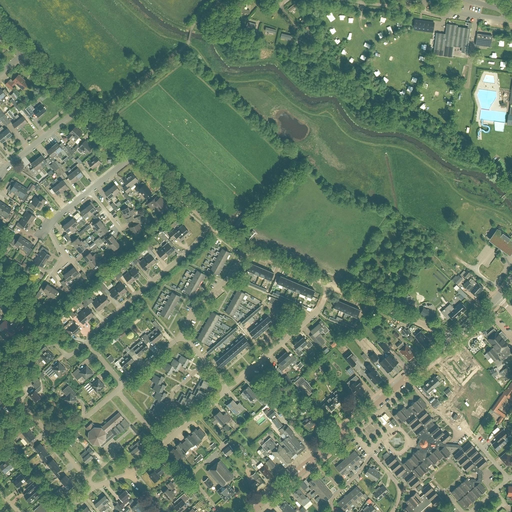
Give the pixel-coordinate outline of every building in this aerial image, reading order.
[(296,3),(289,9),(291,12),(298,6),(296,3)] [(429,30),(430,22),(414,20),(413,28),(429,30)] [(436,33),(434,54),(452,57),(453,46),(462,47),(461,52),(466,52),(470,29),(456,27),(456,26),(447,24),(446,34),(436,33)] [(476,39),(475,45),(490,47),(491,41),(476,39)] [(28,84),(18,75),(11,83),(8,81),(6,84),(11,89),(14,86),(14,85),(16,83),(23,90),(28,84)] [(31,105),(25,109),(29,114),(33,111),(38,117),(46,111),(41,104),(34,109),(31,105)] [(4,114),(2,116),(8,124),(11,123),(4,114)] [(17,114),(15,116),(22,126),(27,122),(23,116),(20,118),(17,114)] [(8,124),(2,116),(0,117),(0,119),(6,126),(8,124)] [(22,126),(15,116),(13,118),(15,122),(12,124),(17,130),(22,126)] [(0,127),(0,129),(7,138),(12,134),(7,128),(5,130),(2,126),(0,127)] [(83,133),(75,126),(69,133),(70,134),(67,137),(70,140),(73,137),(79,142),(80,140),(78,138),(83,133)] [(70,153),(72,155),(77,149),(81,153),(83,151),(86,154),(88,152),(89,152),(90,152),(91,151),(91,150),(90,149),(92,147),(85,140),(81,145),(78,143),(72,150),(70,153)] [(52,146),(59,156),(60,157),(62,155),(60,151),(62,149),(57,142),(52,146)] [(59,156),(52,146),(47,150),(52,157),(55,155),(57,158),(59,156)] [(41,155),(36,159),(43,168),(46,166),(44,164),(47,162),(41,155)] [(101,163),(96,156),(88,163),(93,169),(101,163)] [(36,159),(31,163),(36,170),(39,168),(41,170),(43,168),(36,159)] [(79,164),(78,163),(70,169),(78,179),(83,174),(81,172),(84,170),(79,164)] [(73,183),(78,179),(70,169),(68,171),(70,174),(67,176),(73,183)] [(138,180),(132,173),(123,180),(126,185),(123,188),(127,193),(131,189),(129,187),(138,180)] [(55,181),(63,191),(68,187),(62,180),(59,182),(57,179),(55,181)] [(12,192),(16,194),(22,185),(16,181),(15,182),(12,180),(11,180),(10,182),(10,183),(11,183),(7,190),(9,191),(8,193),(10,194),(12,192)] [(63,191),(55,181),(52,183),(55,186),(52,188),(57,195),(63,191)] [(152,192),(143,182),(134,189),(138,193),(140,192),(145,198),(152,192)] [(115,184),(110,188),(115,195),(117,194),(116,193),(120,190),(115,184)] [(22,185),(16,194),(20,197),(19,199),(21,200),(21,199),(24,201),(28,195),(26,193),(28,189),(22,185)] [(113,197),(115,195),(110,188),(104,193),(109,199),(112,196),(113,197)] [(132,200),(125,192),(123,194),(127,200),(124,202),(126,205),(132,200)] [(40,196),(38,199),(35,197),(31,202),(30,202),(28,204),(35,209),(36,206),(40,208),(44,202),(44,203),(46,200),(43,198),(40,196)] [(158,199),(156,196),(147,204),(151,209),(155,206),(157,209),(156,210),(160,215),(163,213),(161,211),(167,206),(163,201),(164,200),(161,197),(158,199)] [(87,206),(85,208),(91,215),(95,220),(100,215),(98,213),(95,215),(92,212),(95,210),(93,207),(94,206),(91,202),(86,205),(87,206)] [(12,209),(6,205),(0,213),(0,214),(6,218),(5,219),(8,221),(12,214),(10,212),(12,209)] [(121,210),(124,216),(134,211),(133,209),(130,210),(128,207),(121,210)] [(27,211),(23,217),(32,223),(36,217),(32,214),(33,211),(27,208),(26,210),(27,211)] [(91,215),(85,208),(80,212),(85,218),(88,216),(89,216),(91,215)] [(136,215),(134,211),(124,216),(127,222),(134,219),(133,216),(136,215)] [(246,219),(242,216),(234,225),(239,229),(246,219)] [(28,229),(32,223),(23,217),(19,223),(18,222),(16,225),(23,229),(24,226),(28,229)] [(147,219),(145,217),(138,220),(139,223),(129,227),(133,234),(142,230),(140,225),(142,224),(141,222),(147,219)] [(73,218),(68,222),(75,231),(77,230),(75,227),(74,226),(78,224),(73,218)] [(79,218),(75,221),(78,224),(79,223),(82,227),(84,224),(79,218)] [(95,232),(104,225),(99,220),(93,224),(96,228),(93,230),(95,232)] [(73,233),(75,231),(68,222),(62,226),(67,232),(70,230),(71,231),(73,233)] [(104,225),(95,232),(96,234),(99,232),(102,235),(108,230),(104,225)] [(189,232),(183,225),(175,231),(174,229),(168,234),(172,239),(175,236),(180,241),(183,238),(182,237),(189,232)] [(447,228),(445,243),(452,244),(452,243),(453,238),(456,239),(458,236),(454,233),(454,229),(447,228)] [(503,250),(509,254),(511,251),(511,250),(511,249),(511,248),(511,247),(511,245),(511,244),(510,243),(510,242),(510,241),(509,241),(509,240),(507,238),(507,237),(506,236),(505,235),(504,234),(503,233),(501,232),(500,232),(499,231),(498,231),(491,240),(498,246),(501,251),(503,250)] [(109,245),(109,246),(116,240),(112,235),(106,240),(108,242),(105,244),(107,247),(109,245)] [(20,249),(26,240),(20,236),(18,239),(15,237),(11,244),(14,246),(14,245),(20,249)] [(454,244),(452,249),(459,252),(460,249),(462,246),(465,248),(467,245),(463,242),(465,239),(458,236),(456,239),(454,244)] [(76,247),(85,240),(83,242),(81,240),(80,241),(78,237),(72,242),(76,247)] [(32,244),(26,240),(20,249),(26,252),(25,253),(28,255),(32,249),(30,247),(32,244)] [(85,240),(76,247),(80,253),(86,248),(84,245),(87,243),(85,240)] [(120,245),(116,240),(109,246),(111,248),(112,247),(114,250),(120,245)] [(167,242),(162,247),(168,255),(174,250),(167,242)] [(465,248),(462,251),(466,254),(471,247),(467,245),(465,248)] [(38,255),(47,261),(51,255),(47,253),(49,251),(42,246),(39,251),(40,252),(38,255)] [(163,260),(168,255),(162,247),(156,252),(163,260)] [(471,247),(466,254),(469,256),(474,250),(475,249),(471,247)] [(216,253),(218,255),(219,254),(227,258),(230,252),(222,248),(220,253),(217,251),(216,253)] [(474,250),(469,256),(473,259),(478,252),(474,250)] [(88,262),(95,257),(93,255),(92,256),(90,252),(84,257),(88,262)] [(114,255),(112,252),(97,264),(99,267),(114,255)] [(149,253),(144,258),(151,266),(156,261),(149,253)] [(216,259),(223,264),(227,258),(219,254),(218,255),(217,258),(214,257),(213,259),(215,260),(216,259)] [(47,261),(38,255),(34,261),(33,261),(31,263),(37,268),(39,265),(43,267),(47,261)] [(97,259),(95,257),(88,262),(92,268),(98,263),(96,260),(97,259)] [(144,258),(138,263),(145,271),(151,266),(144,258)] [(136,264),(131,259),(129,261),(132,265),(131,267),(132,268),(128,271),(135,279),(141,275),(133,266),(136,264)] [(220,269),(223,264),(216,259),(215,260),(214,264),(211,262),(210,264),(212,266),(213,265),(220,269)] [(246,273),(249,274),(250,271),(253,273),(256,265),(251,263),(246,273)] [(213,265),(212,266),(211,269),(208,268),(207,270),(210,272),(210,271),(217,275),(220,269),(213,265)] [(252,275),(254,276),(255,274),(259,275),(262,268),(256,265),(253,273),(252,275)] [(68,271),(74,278),(76,280),(78,279),(75,275),(78,273),(74,267),(68,271)] [(265,278),(268,270),(262,268),(259,275),(265,278)] [(191,275),(194,277),(194,276),(202,280),(205,274),(197,270),(195,274),(192,273),(191,275)] [(274,273),(268,270),(265,278),(270,280),(274,273)] [(471,274),(467,270),(465,272),(464,271),(460,275),(462,276),(463,275),(466,278),(471,274)] [(72,280),(74,278),(68,271),(63,275),(66,279),(63,281),(66,283),(71,279),(72,280)] [(130,284),(135,279),(128,271),(123,276),(130,284)] [(463,279),(458,275),(453,281),(457,285),(463,279)] [(199,285),(202,280),(194,276),(194,277),(192,280),(189,279),(188,281),(190,282),(191,281),(199,285)] [(276,286),(278,287),(279,284),(283,286),(286,278),(280,276),(276,286)] [(282,288),(284,289),(285,287),(288,288),(292,281),(286,278),(283,286),(282,288)] [(472,279),(469,283),(480,292),(483,288),(478,282),(477,283),(472,279)] [(188,287),(196,291),(199,285),(191,281),(190,282),(189,286),(186,284),(185,286),(188,288),(188,287)] [(288,290),(290,291),(291,289),(294,291),(297,283),(292,281),(288,288),(288,290)] [(469,283),(467,281),(463,286),(467,290),(468,288),(470,290),(470,291),(476,297),(480,292),(469,283)] [(120,282),(115,287),(122,295),(127,290),(120,282)] [(303,285),(297,283),(294,291),(300,293),(303,285)] [(46,294),(48,295),(53,287),(47,284),(43,290),(46,292),(46,294)] [(103,293),(97,298),(104,306),(110,301),(105,296),(107,294),(104,291),(105,291),(100,285),(97,287),(103,293)] [(306,295),(309,288),(303,285),(300,293),(306,295)] [(58,291),(53,287),(48,295),(46,297),(49,299),(52,296),(54,298),(58,291)] [(116,300),(122,295),(115,287),(113,289),(111,287),(108,290),(116,300)] [(192,297),(196,291),(188,287),(188,288),(186,291),(183,290),(182,292),(185,293),(192,297)] [(315,290),(309,288),(306,295),(305,297),(306,298),(308,297),(308,296),(311,298),(315,290)] [(238,289),(235,295),(242,299),(243,298),(244,295),(247,296),(248,294),(245,292),(245,293),(238,289)] [(169,297),(177,302),(180,296),(172,292),(170,296),(167,295),(166,297),(169,298),(169,297)] [(405,293),(401,298),(407,302),(410,296),(405,293)] [(242,299),(235,295),(231,300),(239,305),(239,304),(241,300),(244,302),(245,300),(243,298),(242,299)] [(99,311),(104,306),(97,298),(94,301),(91,298),(89,299),(87,297),(84,299),(89,304),(91,302),(99,311)] [(163,303),(166,304),(166,303),(174,307),(177,302),(169,297),(169,298),(167,302),(164,300),(163,303)] [(89,304),(84,299),(82,301),(84,303),(83,305),(85,308),(82,311),(89,319),(94,315),(87,306),(89,304)] [(231,300),(228,306),(236,310),(236,309),(238,306),(241,307),(242,305),(239,304),(239,305),(231,300)] [(334,307),(339,310),(343,302),(337,300),(334,307)] [(345,312),(348,305),(343,302),(339,310),(340,310),(338,313),(341,314),(342,311),(345,312)] [(455,306),(453,308),(459,315),(466,308),(461,302),(456,306),(455,306)] [(163,309),(171,313),(174,307),(166,303),(166,304),(164,307),(161,306),(160,308),(163,310),(163,309)] [(451,303),(441,312),(447,319),(450,317),(453,321),(460,315),(459,315),(453,308),(451,303)] [(354,307),(348,305),(345,312),(344,316),(346,317),(348,313),(351,315),(354,307)] [(236,310),(228,306),(225,312),(233,316),(235,311),(238,313),(239,311),(236,309),(236,310)] [(354,307),(351,315),(349,319),(352,320),(354,316),(357,317),(360,310),(354,307)] [(423,312),(429,319),(434,314),(428,308),(423,312)] [(163,309),(163,310),(161,313),(158,311),(157,314),(160,315),(167,318),(171,313),(163,309)] [(83,324),(89,319),(82,311),(78,314),(76,312),(74,314),(71,310),(69,312),(73,317),(76,315),(83,324)] [(217,321),(217,320),(219,317),(222,318),(223,316),(220,314),(219,315),(212,311),(209,317),(217,321)] [(263,320),(269,326),(273,322),(271,320),(274,318),(269,313),(265,316),(266,317),(263,320)] [(209,317),(206,322),(214,326),(216,322),(219,324),(220,322),(217,320),(217,321),(209,317)] [(259,324),(264,330),(269,326),(263,320),(262,318),(260,320),(261,322),(259,324)] [(16,330),(5,320),(0,324),(0,331),(3,329),(11,336),(16,330)] [(153,334),(158,339),(163,335),(160,332),(163,329),(155,320),(152,323),(156,328),(152,332),(153,334)] [(68,327),(65,330),(70,336),(73,333),(75,335),(80,330),(73,322),(68,327)] [(214,326),(206,322),(203,328),(211,332),(211,331),(213,328),(216,329),(217,327),(214,326)] [(254,328),(259,334),(264,330),(259,324),(258,324),(257,322),(255,324),(257,326),(254,328)] [(319,323),(314,327),(319,333),(322,330),(325,334),(329,330),(324,324),(322,326),(319,323)] [(314,327),(310,331),(313,334),(310,336),(320,347),(324,343),(317,335),(319,333),(314,327)] [(203,328),(200,333),(207,338),(208,337),(210,333),(213,335),(214,333),(211,331),(211,332),(203,328)] [(259,334),(254,328),(249,332),(254,339),(259,334)] [(406,330),(404,328),(400,331),(405,337),(410,332),(408,329),(406,330)] [(429,341),(420,331),(414,336),(424,347),(429,341)] [(150,332),(144,338),(148,342),(151,340),(153,343),(158,339),(153,334),(152,335),(150,332)] [(487,353),(484,355),(488,360),(491,358),(494,361),(499,357),(493,350),(495,349),(504,359),(511,351),(506,345),(507,344),(504,341),(507,338),(501,332),(498,334),(496,332),(487,339),(494,347),(492,349),(491,348),(486,352),(487,353)] [(211,338),(208,337),(207,338),(200,333),(197,339),(204,343),(207,339),(210,340),(211,338)] [(239,341),(244,347),(249,343),(244,337),(243,337),(242,335),(240,337),(242,339),(239,341)] [(139,346),(143,352),(148,348),(145,344),(148,342),(144,338),(143,336),(140,339),(142,341),(137,344),(139,346)] [(298,341),(303,347),(305,345),(308,348),(313,344),(307,338),(305,341),(302,337),(298,341)] [(234,345),(240,351),(244,347),(239,341),(237,339),(235,341),(237,343),(234,345)] [(300,349),(303,347),(298,341),(293,345),(296,348),(294,350),(299,356),(303,353),(300,349)] [(385,358),(393,367),(392,366),(394,365),(395,366),(397,364),(397,363),(398,362),(390,353),(388,350),(390,349),(383,341),(381,343),(379,345),(381,348),(385,352),(386,352),(389,355),(385,358)] [(402,343),(400,341),(396,345),(400,350),(399,351),(403,355),(404,354),(408,360),(414,355),(406,345),(405,345),(403,343),(402,343)] [(230,349),(235,355),(240,351),(234,345),(233,343),(231,345),(232,347),(230,349)] [(143,352),(139,346),(137,344),(133,348),(132,348),(129,350),(133,355),(136,352),(139,356),(143,352)] [(124,359),(129,364),(134,360),(131,357),(133,355),(129,350),(127,347),(124,349),(127,352),(124,355),(124,356),(126,358),(124,359)] [(225,353),(230,360),(235,355),(230,349),(229,349),(228,348),(226,349),(228,351),(225,353)] [(51,353),(47,349),(41,354),(39,352),(33,357),(39,363),(43,359),(46,363),(50,359),(51,359),(54,356),(51,353)] [(343,357),(352,368),(356,364),(351,358),(353,355),(350,351),(343,357)] [(459,351),(452,357),(457,362),(464,356),(459,351)] [(220,357),(226,364),(230,360),(225,353),(224,352),(222,353),(223,355),(220,357)] [(281,355),(289,365),(296,359),(291,353),(289,355),(286,352),(281,355)] [(393,367),(385,358),(381,361),(378,358),(374,352),(369,357),(373,362),(376,359),(387,372),(388,371),(389,372),(392,370),(391,369),(393,367)] [(181,355),(178,361),(182,363),(183,364),(182,366),(185,368),(189,360),(181,355)] [(289,365),(281,355),(277,359),(279,363),(277,365),(282,370),(287,367),(289,365)] [(217,357),(218,359),(215,362),(221,368),(226,364),(220,357),(219,356),(217,357)] [(464,356),(457,362),(461,367),(468,361),(464,356)] [(452,357),(446,362),(450,368),(457,362),(452,357)] [(129,364),(124,359),(120,363),(118,360),(115,363),(119,367),(121,365),(124,368),(129,364)] [(174,367),(176,368),(175,370),(177,371),(182,363),(178,361),(173,359),(170,365),(174,367)] [(468,361),(461,367),(466,372),(473,366),(468,361)] [(63,366),(59,362),(53,368),(51,365),(44,371),(50,377),(55,372),(58,376),(62,372),(63,372),(66,369),(63,366)] [(170,375),(174,367),(170,365),(166,362),(163,368),(168,371),(167,373),(170,375)] [(301,362),(295,367),(298,371),(304,366),(301,362)] [(457,362),(450,368),(455,373),(461,367),(457,362)] [(374,383),(381,378),(376,372),(377,371),(370,363),(365,367),(369,372),(366,374),(374,383)] [(90,370),(86,366),(80,371),(78,368),(72,373),(77,380),(82,376),(85,379),(89,376),(90,376),(93,373),(90,370)] [(461,367),(455,373),(459,378),(466,372),(461,367)] [(511,372),(507,367),(500,372),(504,377),(511,372)] [(156,383),(160,385),(164,377),(161,376),(160,378),(155,375),(151,381),(156,383)] [(429,381),(434,388),(440,382),(438,380),(440,379),(437,375),(435,377),(435,376),(429,381)] [(484,375),(480,380),(486,385),(484,388),(485,388),(487,390),(488,390),(489,388),(489,387),(490,387),(491,385),(493,382),(490,380),(484,375)] [(306,381),(302,376),(294,382),(299,387),(298,388),(303,394),(306,392),(309,395),(314,391),(309,385),(310,385),(306,381)] [(40,389),(39,378),(32,385),(36,389),(29,395),(35,402),(40,397),(37,393),(40,389)] [(197,386),(200,388),(201,386),(206,389),(209,383),(201,378),(197,386)] [(363,384),(358,378),(354,382),(352,379),(347,383),(349,386),(352,389),(350,391),(353,395),(355,393),(358,396),(364,391),(360,386),(363,384)] [(102,383),(98,379),(92,384),(90,381),(84,386),(89,393),(94,389),(97,392),(101,389),(105,386),(102,383)] [(434,388),(429,381),(423,386),(423,387),(421,388),(428,396),(430,394),(429,393),(434,388)] [(511,382),(505,391),(504,391),(491,409),(503,417),(505,415),(496,409),(506,395),(511,399),(511,382)] [(160,385),(156,383),(153,389),(157,391),(161,393),(165,385),(162,384),(161,386),(160,385)] [(75,393),(68,385),(62,391),(67,396),(63,399),(67,403),(66,403),(70,407),(73,404),(72,403),(77,400),(73,395),(75,393)] [(197,386),(193,394),(197,396),(201,399),(204,393),(199,390),(200,388),(197,386)] [(253,391),(248,386),(243,391),(251,400),(255,397),(257,399),(261,396),(255,389),(253,391)] [(189,390),(185,398),(189,400),(193,402),(197,396),(193,394),(191,393),(192,391),(189,390)] [(328,399),(334,406),(338,402),(336,399),(341,394),(337,390),(333,393),(335,394),(330,398),(330,397),(328,399)] [(479,390),(475,395),(485,403),(490,395),(487,393),(485,395),(479,390)] [(154,397),(158,400),(162,402),(166,394),(164,392),(163,394),(161,393),(157,391),(154,397)] [(185,398),(183,397),(184,395),(182,393),(178,401),(186,406),(189,400),(185,398)] [(475,395),(471,401),(478,406),(476,408),(479,411),(485,403),(475,395)] [(426,405),(419,398),(409,407),(406,410),(404,407),(393,416),(399,423),(402,420),(404,422),(406,420),(414,430),(414,431),(418,436),(420,435),(421,437),(422,438),(421,439),(420,439),(419,441),(418,443),(418,445),(419,447),(421,448),(420,450),(419,451),(418,450),(412,454),(413,455),(403,464),(396,457),(395,458),(392,455),(385,461),(399,477),(402,474),(404,477),(404,478),(413,488),(420,482),(417,478),(418,477),(419,477),(429,468),(428,467),(431,464),(432,465),(442,456),(445,458),(450,454),(445,447),(446,446),(447,445),(446,444),(445,443),(451,437),(446,432),(444,434),(435,423),(434,424),(431,421),(433,420),(423,409),(422,408),(426,405)] [(335,407),(334,406),(328,399),(327,399),(328,400),(324,404),(330,411),(335,407)] [(158,400),(155,406),(163,410),(168,402),(165,401),(164,402),(162,402),(158,400)] [(229,403),(229,402),(225,405),(229,409),(230,408),(234,413),(238,410),(240,412),(244,408),(239,403),(237,405),(232,400),(229,403)] [(264,412),(270,419),(277,413),(272,407),(274,406),(271,402),(267,405),(271,409),(268,411),(267,409),(264,411),(264,412)] [(159,418),(163,410),(155,406),(152,411),(158,414),(157,416),(159,418)] [(313,414),(307,407),(302,411),(307,416),(305,417),(306,419),(302,422),(303,423),(303,424),(309,430),(310,430),(312,429),(312,427),(316,424),(310,417),(313,414)] [(466,413),(461,420),(466,424),(473,414),(466,409),(463,412),(464,412),(466,413)] [(223,415),(219,411),(214,416),(215,417),(211,420),(215,424),(218,421),(221,425),(225,421),(227,422),(231,419),(225,413),(223,415)] [(130,425),(118,412),(102,426),(95,425),(92,422),(86,428),(89,431),(88,439),(93,444),(100,445),(102,446),(115,435),(119,432),(120,433),(124,429),(124,430),(130,425)] [(473,414),(466,424),(472,428),(477,421),(479,423),(481,420),(473,414)] [(278,418),(276,417),(272,421),(278,429),(282,425),(277,419),(278,418)] [(284,447),(292,456),(293,455),(303,447),(300,445),(301,444),(293,435),(294,434),(288,426),(287,427),(284,425),(279,430),(281,432),(282,432),(283,433),(280,436),(284,439),(281,442),(285,446),(284,447)] [(25,437),(31,432),(27,427),(24,429),(22,427),(14,433),(17,437),(22,433),(25,437)] [(193,433),(192,435),(199,443),(202,441),(203,442),(208,438),(205,435),(199,428),(197,430),(195,428),(192,432),(193,433)] [(508,436),(502,430),(494,437),(497,440),(492,444),(497,450),(506,442),(504,439),(508,436)] [(29,442),(31,445),(34,443),(31,440),(35,437),(31,432),(25,437),(29,441),(29,442)] [(199,443),(192,435),(190,436),(188,434),(185,438),(186,439),(184,442),(190,448),(195,444),(196,446),(199,443)] [(275,455),(284,447),(283,448),(279,444),(277,445),(270,437),(264,443),(265,444),(262,447),(267,451),(269,449),(275,455)] [(130,447),(132,450),(130,452),(134,456),(141,450),(139,448),(143,445),(139,441),(133,445),(133,444),(130,447)] [(176,448),(183,457),(186,454),(185,453),(190,448),(184,442),(181,444),(180,442),(176,445),(178,447),(176,448)] [(478,471),(480,469),(487,463),(469,442),(462,448),(460,450),(453,456),(467,472),(470,469),(472,472),(475,472),(477,470),(478,471)] [(34,443),(31,445),(34,448),(38,452),(44,448),(40,443),(36,446),(34,443)] [(229,445),(222,451),(227,456),(234,450),(229,445)] [(241,445),(236,449),(241,455),(246,451),(241,445)] [(11,451),(8,446),(3,450),(7,455),(11,451)] [(94,452),(90,447),(87,449),(88,450),(86,451),(85,451),(81,455),(83,458),(82,459),(86,463),(93,457),(91,454),(94,452)] [(292,456),(284,447),(275,455),(285,467),(292,460),(290,458),(292,456)] [(44,448),(38,452),(42,457),(42,458),(44,461),(46,459),(44,456),(48,453),(44,448)] [(183,457),(176,448),(174,450),(173,448),(169,451),(171,453),(168,455),(174,462),(179,457),(181,459),(183,457)] [(355,450),(350,455),(357,463),(358,462),(360,460),(362,461),(364,459),(363,457),(361,458),(355,450)] [(511,456),(507,451),(500,457),(505,464),(509,464),(509,465),(511,465),(511,456)] [(201,455),(195,460),(198,463),(204,458),(201,455)] [(357,463),(350,455),(345,459),(352,467),(353,466),(356,464),(357,466),(360,463),(358,462),(357,463)] [(14,466),(8,459),(0,465),(0,466),(5,473),(14,466)] [(47,464),(51,468),(57,464),(53,459),(49,462),(46,459),(44,461),(45,462),(43,463),(45,466),(47,464)] [(275,465),(270,459),(266,462),(272,469),(275,465)] [(352,467),(345,459),(340,463),(347,471),(348,470),(351,468),(352,470),(355,468),(353,466),(352,467)] [(234,476),(220,460),(207,471),(217,483),(219,482),(222,486),(217,491),(225,500),(235,492),(227,483),(234,476)] [(347,471),(340,463),(335,467),(342,475),(346,472),(348,474),(350,472),(348,470),(347,471)] [(61,469),(57,464),(51,468),(55,473),(54,474),(57,477),(59,475),(57,472),(61,469)] [(166,469),(162,464),(154,471),(149,475),(154,482),(160,477),(158,475),(166,469)] [(269,467),(265,464),(259,469),(267,478),(271,474),(267,469),(269,467)] [(178,472),(173,466),(169,469),(174,476),(178,472)] [(365,474),(370,477),(376,469),(373,467),(372,469),(369,467),(365,474)] [(378,471),(376,469),(370,477),(376,481),(380,474),(377,472),(378,471)] [(34,478),(30,472),(24,477),(21,473),(12,481),(18,487),(26,481),(28,483),(34,478)] [(259,478),(255,472),(251,475),(256,481),(251,485),(256,491),(265,484),(260,478),(259,478)] [(62,478),(59,475),(57,477),(59,480),(60,480),(64,484),(70,480),(66,475),(62,478)] [(312,487),(320,480),(316,475),(308,482),(311,486),(309,488),(311,490),(313,488),(312,487)] [(213,485),(208,478),(203,482),(209,489),(213,485)] [(485,490),(479,483),(477,480),(476,481),(475,479),(471,479),(469,481),(467,478),(451,492),(464,508),(485,490)] [(74,485),(70,480),(64,484),(67,488),(65,490),(66,492),(70,490),(69,489),(74,485)] [(178,484),(175,480),(172,483),(170,481),(166,485),(168,488),(163,493),(169,500),(175,494),(171,490),(178,484)] [(324,485),(320,480),(312,487),(313,488),(315,491),(313,492),(315,495),(317,493),(316,492),(324,485)] [(24,495),(29,502),(39,493),(37,490),(40,488),(34,481),(25,489),(28,492),(24,495)] [(442,500),(429,484),(421,490),(424,493),(420,497),(416,492),(405,502),(408,505),(403,509),(405,511),(403,511),(420,511),(432,502),(435,506),(442,500)] [(192,485),(186,491),(189,495),(195,490),(192,485)] [(316,492),(317,493),(319,496),(317,497),(320,500),(321,498),(320,497),(328,490),(324,485),(316,492)] [(356,486),(352,490),(359,498),(360,497),(362,495),(364,497),(366,495),(364,493),(363,494),(356,486)] [(377,488),(383,496),(388,491),(383,486),(380,488),(379,486),(377,488)] [(383,496),(377,488),(374,490),(376,492),(373,494),(378,500),(383,496)] [(306,498),(298,489),(293,494),(301,503),(303,505),(308,500),(306,498)] [(130,495),(126,490),(118,496),(121,499),(118,503),(122,508),(125,505),(124,505),(129,500),(127,497),(130,495)] [(333,494),(328,490),(320,497),(321,498),(323,500),(321,502),(324,504),(326,503),(325,501),(333,494)] [(359,498),(352,490),(347,495),(354,503),(355,502),(357,500),(359,501),(362,499),(360,497),(359,498)] [(189,499),(184,493),(177,499),(180,502),(175,506),(179,511),(187,505),(184,503),(189,499)] [(105,495),(99,500),(108,510),(111,508),(106,502),(109,500),(105,495)] [(354,503),(347,495),(342,499),(349,507),(350,506),(353,504),(354,505),(357,503),(355,502),(354,503)] [(48,503),(44,498),(39,502),(41,504),(34,510),(35,511),(45,511),(49,509),(45,505),(48,503)] [(352,508),(350,506),(349,507),(342,499),(337,503),(344,511),(348,508),(350,510),(352,508)] [(105,511),(108,510),(99,500),(94,504),(98,509),(100,511),(101,511),(104,510),(105,511)] [(289,505),(285,500),(279,506),(283,511),(295,511),(296,511),(290,504),(289,505)] [(140,511),(145,509),(139,502),(131,508),(134,511),(140,511)]
